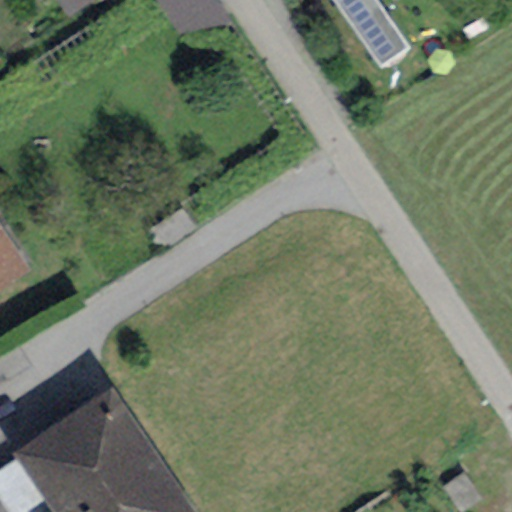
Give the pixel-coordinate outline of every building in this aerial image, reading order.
[(53,0),(66,18),(91,0),(53,0)] [(216,0),(156,0),(199,60),(239,32),(216,0)] [(331,0),(380,70),(411,48),(378,0),(331,0)] [(0,226),(0,291),(30,271),(0,226)] [(111,387),(11,455),(50,511),(192,511),(179,493),(183,491),(111,387)]
